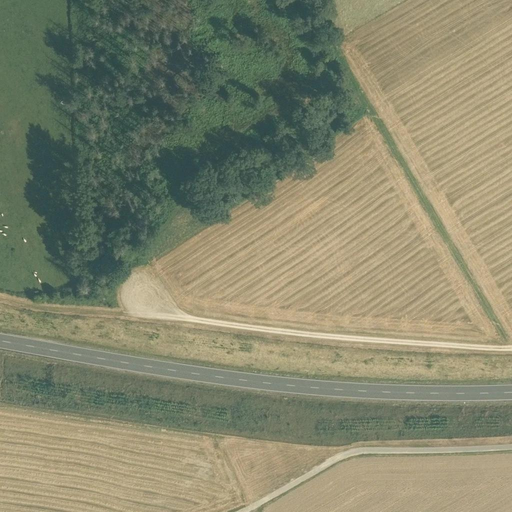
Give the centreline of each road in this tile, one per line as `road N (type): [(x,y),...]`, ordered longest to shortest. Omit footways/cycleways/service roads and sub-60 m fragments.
road 1 (primary): [(0,346),(278,388),(511,396)]
road 2 (track): [(0,298),(52,310),(511,349)]
road 3 (track): [(312,0),(511,347)]
road 4 (track): [(247,509),(353,452),(511,446)]
